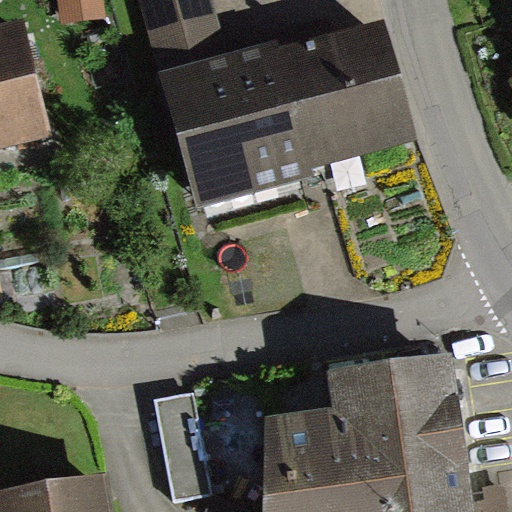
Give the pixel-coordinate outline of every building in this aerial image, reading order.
[(88,0),(51,0),(53,20),(90,17),(88,0)] [(209,0),(140,0),(155,56),(220,39),(209,0)] [(416,148),(379,25),(164,81),(199,215),(323,183),(325,176),(416,148)] [(0,160),(48,148),(18,32),(0,36),(0,160)] [(472,511),(462,436),(454,366),(328,386),(332,426),(269,432),(265,511),(472,511)] [(203,400),(165,405),(176,505),(214,500),(203,400)] [(102,511),(99,492),(0,509),(0,511),(102,511)]
